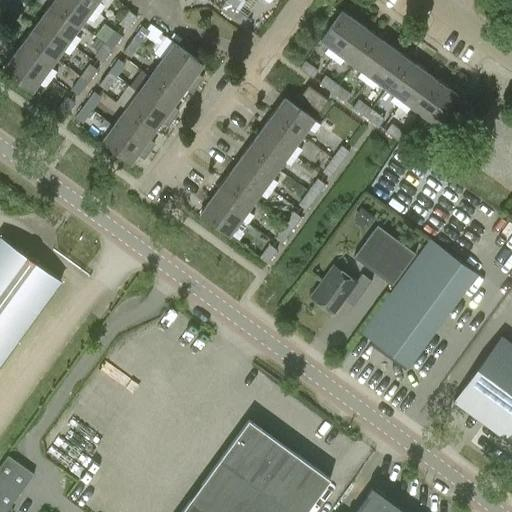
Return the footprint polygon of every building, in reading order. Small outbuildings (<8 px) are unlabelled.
[(99,14),(79,0),(54,0),(51,4),(81,26),(87,17),(93,21),(99,14)] [(79,0),(99,14),(105,5),(99,1),(99,0),(79,0)] [(233,19),(238,12),(225,2),(220,10),(233,19)] [(51,4),(39,21),(75,47),(81,38),(75,34),(81,26),(51,4)] [(127,29),(136,16),(129,10),(121,5),(115,13),(123,19),(119,24),(127,29)] [(332,58),(358,22),(342,10),(320,40),(329,46),(324,52),(332,58)] [(238,12),(233,19),(246,29),(251,21),(238,12)] [(39,21),(27,38),(57,60),(64,50),(69,54),(75,47),(39,21)] [(375,35),(358,22),(332,58),(340,64),(345,58),(353,64),(375,35)] [(133,38),(141,45),(150,32),(142,26),(133,38)] [(114,30),(105,43),(112,48),(122,35),(114,30)] [(375,35),(353,64),(362,70),(357,76),(365,82),(392,47),(375,35)] [(57,60),(27,38),(15,55),(50,80),(57,71),(51,67),(57,60)] [(141,45),(133,38),(123,51),(131,58),(141,45)] [(112,48),(105,43),(95,56),(103,61),(112,48)] [(162,59),(192,81),(204,64),(174,43),(162,59)] [(392,47),(365,82),(373,88),(378,82),(387,88),(408,59),(392,47)] [(50,80),(15,55),(2,71),(32,93),(39,83),(45,87),(50,80)] [(118,58),(108,71),(116,77),(126,64),(118,58)] [(192,81),(162,59),(150,76),(180,98),(192,81)] [(408,59),(387,88),(395,94),(390,100),(399,107),(425,71),(408,59)] [(300,69),(313,78),(318,71),(305,62),(300,69)] [(90,63),(80,76),(88,82),(97,69),(90,63)] [(116,77),(108,71),(99,85),(107,91),(116,77)] [(425,71),(399,107),(406,112),(411,106),(420,113),(442,83),(425,71)] [(332,92),(338,84),(325,75),(319,82),(332,92)] [(88,82),(80,76),(71,90),(78,95),(88,82)] [(180,98),(150,76),(138,93),(168,115),(180,98)] [(442,83),(420,113),(427,118),(423,124),(431,130),(435,124),(437,125),(458,95),(442,83)] [(351,93),(338,84),(332,92),(345,101),(351,93)] [(327,100),(308,86),(300,97),(319,111),(327,100)] [(85,104),(92,109),(102,96),(95,91),(85,104)] [(168,115),(138,93),(125,110),(155,132),(168,115)] [(63,115),(74,101),(66,96),(56,109),(63,115)] [(285,98),(273,115),(303,136),(309,128),(315,132),(320,124),(314,120),(315,120),(285,98)] [(366,116),(372,108),(359,99),(353,107),(366,116)] [(92,109),(85,104),(75,117),(83,122),(92,109)] [(458,104),(448,118),(455,123),(465,110),(458,104)] [(372,108),(366,116),(379,125),(385,117),(372,108)] [(155,132),(125,110),(113,126),(143,148),(155,132)] [(303,136),(273,115),(261,131),(296,157),(302,149),(297,145),(303,136)] [(404,133),(391,123),(385,131),(398,140),(404,133)] [(143,148),(113,126),(101,143),(131,165),(143,148)] [(261,131),(249,148),(279,169),(285,161),(290,165),(296,157),(261,131)] [(333,158),(340,163),(349,150),(342,145),(333,158)] [(429,161),(437,150),(430,145),(422,155),(429,161)] [(249,148),(237,164),(272,190),(278,182),(272,178),(279,169),(249,148)] [(340,163),(333,158),(323,171),(330,176),(340,163)] [(237,164),(225,181),(254,203),(261,194),(266,198),(272,190),(237,164)] [(318,178),(309,191),(316,196),(325,184),(318,178)] [(225,181),(213,198),(248,223),(254,215),(249,211),(254,203),(225,181)] [(316,196),(309,191),(299,204),(306,209),(316,196)] [(248,223),(213,198),(200,215),(230,236),(237,227),(242,231),(248,223)] [(293,211),(284,224),(291,230),(301,216),(293,211)] [(291,230),(284,224),(274,237),(282,243),(291,230)] [(417,253),(378,225),(355,257),(393,286),(417,253)] [(0,365),(62,281),(1,237),(0,238),(0,365)] [(431,240),(363,334),(409,368),(478,274),(431,240)] [(267,263),(277,249),(270,244),(260,257),(267,263)] [(335,267),(313,297),(335,314),(356,285),(366,292),(373,282),(363,275),(357,283),(335,267)] [(511,343),(502,336),(455,401),(511,442),(511,343)] [(247,422),(189,501),(181,511),(306,511),(331,479),(294,452),(292,455),(279,446),(278,448),(263,437),(264,435),(247,422)] [(401,511),(399,510),(401,508),(372,486),(366,493),(369,495),(356,511),(401,511)] [(0,511),(6,511),(15,500),(0,490),(0,511)]
